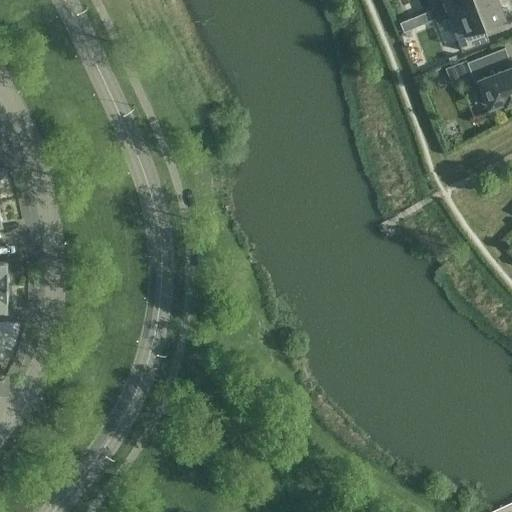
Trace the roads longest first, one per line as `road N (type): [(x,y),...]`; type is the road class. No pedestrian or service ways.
road 1 (residential): [(54,511),(140,384),(158,323),(162,244),(134,150),(64,0)]
road 2 (residential): [(10,417),(34,384),(53,324),(57,275),(34,153),(0,84)]
